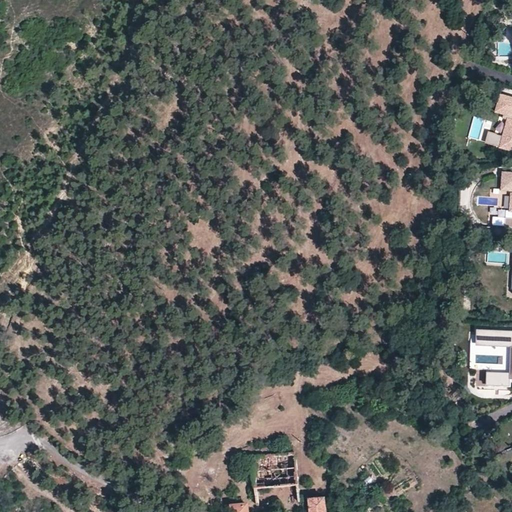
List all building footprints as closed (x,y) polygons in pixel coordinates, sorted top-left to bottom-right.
[(511,93),(503,91),(498,107),(504,109),(503,114),(508,115),(503,131),(489,126),(485,138),(511,146),(511,93)] [(511,332),(479,331),(478,345),(511,346),(511,332)] [(511,369),(489,369),(488,387),(510,388),(511,369)] [(295,453),(253,457),(255,489),(267,488),(298,485),(295,453)] [(267,488),(255,489),(257,508),(269,507),(267,488)] [(325,511),(324,498),(309,500),(310,511),(325,511)]
